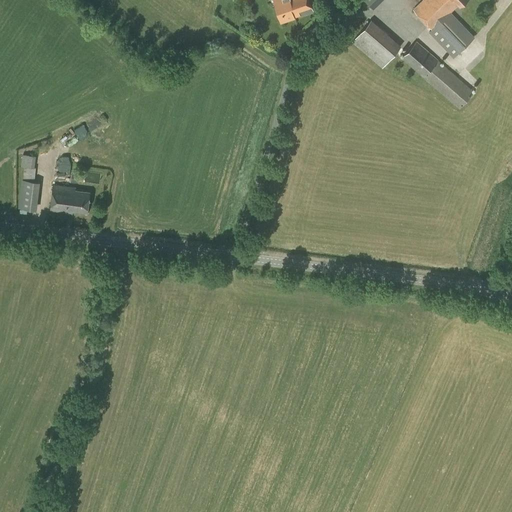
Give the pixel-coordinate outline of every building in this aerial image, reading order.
[(273,0),(280,22),(295,18),(294,16),(313,11),(309,0),(273,0)] [(333,9),(344,0),(325,0),(324,1),(333,9)] [(459,6),(465,0),(422,0),(413,9),(431,29),(429,32),(453,58),(474,37),(451,12),(458,5),(459,6)] [(382,68),(401,46),(371,19),(352,42),(382,68)] [(459,108),(474,91),(438,59),(416,41),(401,57),(423,76),(459,108)] [(21,166),(34,168),(36,156),(22,154),(21,166)] [(61,172),(71,172),(71,159),(62,158),(61,172)] [(34,182),(23,180),(20,207),(33,209),(35,209),(38,182),(34,182)] [(87,212),(90,191),(75,190),(75,187),(53,184),(50,210),(72,213),(72,211),(87,212)]
